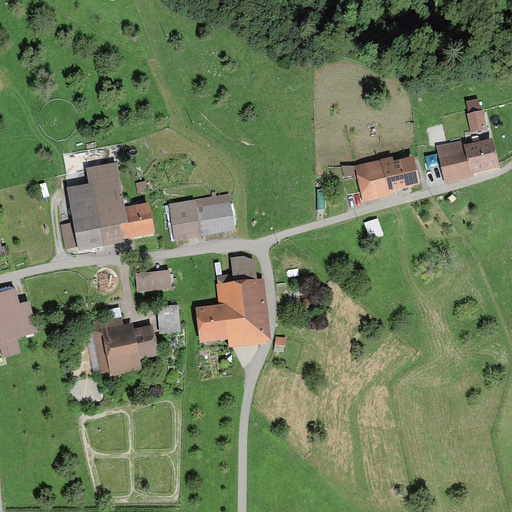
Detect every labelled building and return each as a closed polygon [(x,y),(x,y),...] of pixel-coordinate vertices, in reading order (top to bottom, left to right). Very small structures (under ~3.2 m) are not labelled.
[(468,117),(472,135),(484,132),(480,114),(468,117)] [(441,178),(489,165),(484,144),(463,149),(460,137),(432,144),(441,178)] [(58,152),(63,176),(126,162),(122,139),(58,152)] [(396,190),(416,184),(409,162),(390,167),(388,159),(356,169),(367,206),(398,197),(396,190)] [(61,227),(66,250),(153,231),(147,205),(124,210),(114,165),(84,172),(87,187),(68,191),(75,224),(61,227)] [(193,202),(168,207),(174,239),(236,228),(231,204),(194,211),(193,202)] [(379,221),(365,225),(370,241),(384,237),(379,221)] [(7,245),(2,247),(0,247),(0,248),(2,257),(10,255),(7,245)] [(196,314),(200,342),(225,338),(226,348),(264,343),(255,275),(249,276),(246,260),(227,262),(229,277),(212,279),(216,311),(196,314)] [(137,293),(168,290),(167,275),(136,278),(137,293)] [(16,288),(0,292),(0,345),(3,357),(20,352),(17,339),(38,333),(30,300),(20,303),(16,288)] [(161,350),(178,351),(176,306),(157,306),(157,323),(123,336),(115,316),(88,327),(112,389),(140,379),(133,361),(161,350)] [(274,352),(284,355),(289,339),(278,336),(274,352)]
